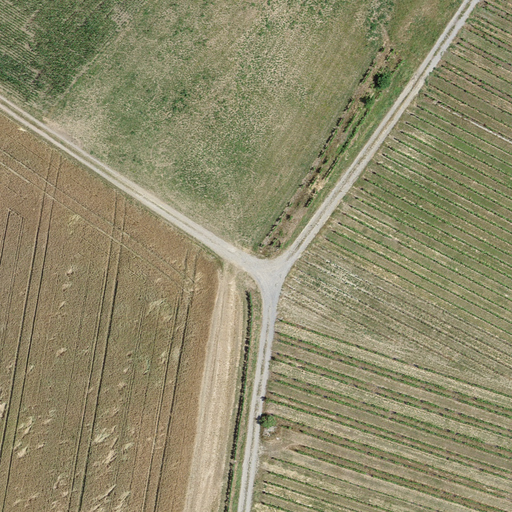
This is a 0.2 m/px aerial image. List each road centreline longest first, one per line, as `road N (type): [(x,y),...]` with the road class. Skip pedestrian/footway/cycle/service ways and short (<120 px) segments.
road 1 (track): [(273,283),(473,0)]
road 2 (track): [(0,96),(273,283)]
road 3 (track): [(273,283),(242,511)]
